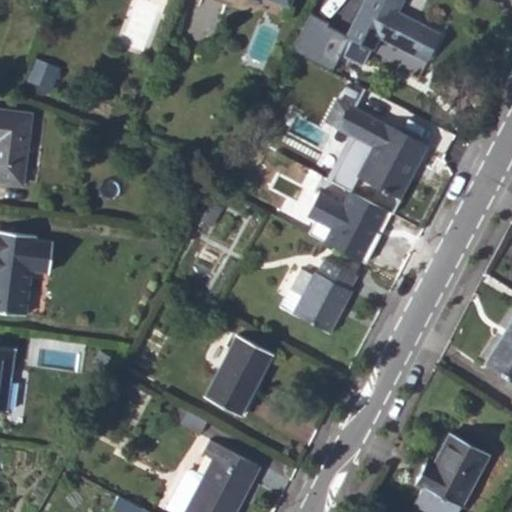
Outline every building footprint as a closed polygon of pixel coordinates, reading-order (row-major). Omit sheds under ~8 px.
[(360,64),(370,46),(372,46),(378,35),(426,60),(440,33),(396,10),(401,0),(364,0),(346,34),(348,35),(339,52),(360,64)] [(351,79),(360,64),(339,52),(331,68),(351,79)] [(59,70),(35,62),(29,79),(52,87),(59,70)] [(348,104),(337,97),(326,120),(337,126),(348,104)] [(372,145),(358,173),(399,196),(425,145),(348,104),(337,126),(372,145)] [(0,180),(20,183),(29,113),(0,108),(0,180)] [(210,225),(219,211),(218,206),(225,195),(217,189),(201,219),(210,225)] [(323,241),(363,262),(391,210),(350,190),(343,203),(321,191),(309,213),(332,225),(323,241)] [(31,268),(48,271),(52,241),(35,239),(35,236),(0,231),(0,309),(25,313),(31,268)] [(328,331),(338,311),(335,309),(337,305),(341,307),(350,290),(348,288),(355,274),(325,258),(317,272),(315,271),(313,272),(293,312),(328,331)] [(313,272),(301,265),(280,305),(293,312),(313,272)] [(42,316),(48,271),(31,268),(25,313),(42,316)] [(511,379),(511,319),(485,362),(511,379)] [(252,385),(254,387),(272,355),(236,336),(204,395),(237,413),(252,385)] [(0,408),(6,409),(9,382),(13,348),(0,346),(0,408)] [(15,410),(19,383),(9,382),(6,409),(15,410)] [(240,415),(254,387),(252,385),(237,413),(240,415)] [(187,409),(170,400),(164,411),(182,420),(187,409)] [(207,420),(187,409),(182,420),(180,423),(200,433),(207,420)] [(461,506),(489,453),(449,431),(432,463),(425,460),(414,480),(423,485),(461,506)] [(186,511),(232,511),(258,464),(209,439),(202,452),(213,458),(203,476),(191,470),(187,470),(183,473),(168,502),(185,511),(186,511)] [(413,504),(427,511),(457,511),(461,506),(423,485),(413,504)]
